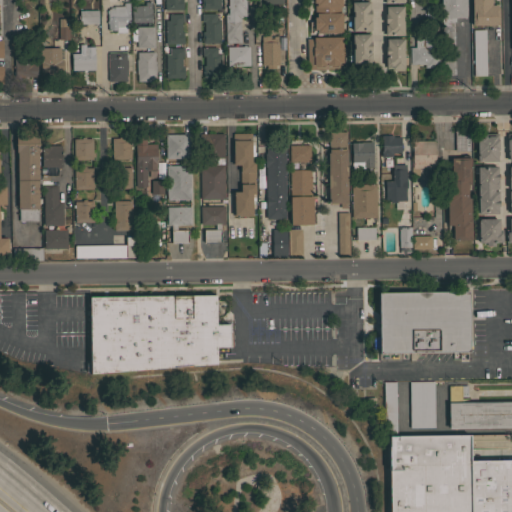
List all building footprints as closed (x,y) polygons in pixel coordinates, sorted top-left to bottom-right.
[(128,0),(129,22),(125,22),(125,31),(116,32),(115,30),(107,30),(107,23),(106,23),(106,21),(107,21),(106,14),(107,13),(107,9),(113,8),(113,6),(124,6),(124,0),(128,0)] [(182,0),(182,10),(164,10),(164,0),(182,0)] [(219,0),(219,9),(201,9),(201,0),(219,0)] [(244,0),(245,15),(241,16),(241,17),(239,17),(239,42),(224,43),(224,14),(227,14),(227,8),(226,8),(226,5),(227,5),(227,0),(244,0)] [(340,0),(340,6),(339,6),(339,13),(340,13),(341,33),(315,33),(315,29),(313,29),(313,17),(315,17),(315,3),(313,3),(312,0),(340,0)] [(464,0),(465,17),(454,18),(454,22),(453,22),(454,74),(442,74),(439,0),(464,0)] [(490,0),(490,5),(497,5),(498,25),(470,25),(470,0),(490,0)] [(34,1),(22,2),(23,29),(35,28),(34,1)] [(368,1),(368,9),(369,9),(370,29),(364,30),(364,31),(352,31),(351,2),(368,1)] [(150,22),(131,22),(131,6),(144,5),(144,2),(150,2),(150,22)] [(437,17),(425,17),(425,3),(437,3),(437,17)] [(402,6),(402,35),(389,35),(389,34),(384,34),(384,14),(385,14),(385,6),(402,6)] [(97,23),(79,23),(78,7),(86,7),(86,10),(97,10),(97,23)] [(219,43),(201,43),(201,40),(200,40),(200,38),(201,38),(201,31),(203,31),(203,22),(201,22),(201,14),(215,13),(215,19),(219,19),(219,43)] [(182,14),(183,22),(180,22),(180,32),(182,32),(183,44),(164,44),(164,20),(168,20),(168,14),(182,14)] [(68,18),(68,39),(58,39),(57,18),(68,18)] [(153,47),(136,47),(136,26),(153,26),(153,47)] [(485,75),(473,75),(472,30),(484,29),(485,75)] [(414,47),(414,38),(423,38),(423,31),(432,31),(432,51),(437,51),(437,67),(424,67),(423,64),(409,64),(409,47),(414,47)] [(369,34),(370,61),(364,61),(364,64),(352,64),(351,34),(369,34)] [(277,65),(274,65),(274,68),(265,68),(265,64),(260,65),(260,42),(260,36),(269,36),(269,38),(272,38),(272,36),(276,36),(276,42),(277,42),(277,65)] [(341,37),(341,47),(342,47),(343,55),(341,55),(341,62),(338,62),(338,69),(306,69),(305,38),(312,38),(312,37),(341,37)] [(403,38),(403,70),(390,70),(390,68),(384,68),(384,38),(403,38)] [(94,69),(71,70),(71,53),(79,53),(79,46),(81,46),(81,45),(84,45),(84,46),(93,46),(94,69)] [(242,46),(242,45),(244,45),(244,46),(248,46),(248,65),(226,66),(226,47),(242,46)] [(60,47),(60,59),(62,59),(62,71),(40,71),(39,48),(60,47)] [(220,68),(219,68),(219,77),(202,77),(202,76),(201,76),(201,74),(202,74),(202,65),(204,65),(204,55),(201,56),(201,47),(216,47),(216,53),(219,53),(220,68)] [(183,48),(183,56),(181,56),(181,66),(183,66),(183,78),(165,78),(165,54),(168,54),(168,48),(183,48)] [(125,52),(125,59),(126,59),(126,74),(125,74),(125,81),(109,81),(109,80),(107,80),(107,54),(108,54),(108,52),(125,52)] [(154,52),(154,81),(136,81),(136,74),(135,74),(135,59),(136,59),(136,52),(154,52)] [(36,55),(36,76),(27,76),(27,77),(20,78),(20,76),(14,76),(14,65),(13,65),(13,55),(36,55)] [(469,150),(454,150),(454,130),(469,130),(469,150)] [(346,208),(339,208),(339,203),(328,203),(328,198),(327,198),(327,153),(328,153),(327,131),(345,131),(346,208)] [(222,133),(223,199),(199,199),(199,164),(215,164),(215,159),(205,159),(205,140),(199,140),(198,134),(222,133)] [(250,141),(253,141),(253,152),(255,152),(255,163),(253,163),(254,214),(251,214),(251,216),(233,216),(233,191),(239,191),(239,164),(232,164),(232,133),(250,133),(250,141)] [(497,155),(496,155),(496,161),(476,161),(476,133),(497,133),(497,155)] [(188,134),(189,158),(165,158),(165,134),(188,134)] [(38,135),(38,151),(37,151),(38,208),(37,208),(37,221),(18,221),(18,209),(17,209),(16,152),(15,152),(15,136),(38,135)] [(156,169),(148,169),(148,171),(145,171),(145,186),(134,187),(134,135),(145,135),(145,143),(155,143),(156,169)] [(400,152),(391,152),(391,157),(381,157),(381,135),(392,135),(392,136),(399,136),(400,152)] [(511,135),(500,136),(500,162),(511,161),(511,135)] [(130,159),(111,159),(111,138),(118,138),(118,136),(122,136),(122,138),(130,138),(130,159)] [(92,159),(73,159),(73,139),(81,138),(81,137),(84,137),(84,138),(91,138),(92,159)] [(434,168),(417,168),(417,176),(411,177),(411,140),(434,140),(434,168)] [(371,142),(372,166),(362,167),(362,168),(351,168),(350,142),(371,142)] [(309,162),(288,162),(288,145),(296,145),(296,143),(299,143),(299,144),(309,144),(309,162)] [(61,168),(55,168),(55,174),(42,174),(41,146),(49,146),(49,145),(60,145),(61,168)] [(265,166),(264,166),(264,153),(265,153),(265,146),(284,145),(285,218),(265,218),(265,166)] [(469,184),(466,184),(467,197),(469,197),(470,239),(452,239),(452,225),(446,225),(445,181),(451,181),(450,158),(469,157),(469,184)] [(189,164),(190,199),(166,199),(165,165),(189,164)] [(405,180),(404,181),(405,200),(396,200),(396,202),(390,202),(390,199),(385,199),(385,181),(392,181),(391,165),(404,164),(405,180)] [(92,189),(73,189),(73,168),(79,168),(79,166),(85,166),(85,168),(92,168),(92,189)] [(130,188),(112,188),(112,167),(119,167),(119,166),(122,166),(122,167),(130,167),(130,188)] [(496,166),(496,173),(497,173),(497,206),(496,206),(497,213),(477,213),(476,166),(496,166)] [(511,214),(511,167),(500,168),(500,214),(511,214)] [(310,196),(312,196),(312,224),(289,225),(288,170),(310,169),(310,196)] [(162,180),(162,193),(150,194),(150,180),(162,180)] [(376,217),(351,218),(350,184),(375,183),(376,217)] [(57,202),(61,202),(62,225),(51,225),(51,228),(43,228),(42,185),(56,185),(57,202)] [(92,222),(74,222),(74,201),(81,201),(81,199),(85,199),(85,201),(92,201),(92,222)] [(131,230),(113,230),(113,200),(131,200),(131,230)] [(190,206),(190,224),(176,224),(176,230),(187,230),(187,242),(171,243),(170,225),(166,225),(166,207),(190,206)] [(223,206),(224,224),(200,224),(199,206),(223,206)] [(348,255),(337,255),(336,212),(347,212),(348,255)] [(498,229),(502,229),(502,242),(493,242),(493,246),(485,246),(485,242),(477,242),(477,219),(498,218),(498,229)] [(511,219),(499,220),(500,244),(511,243),(511,219)] [(355,240),(355,227),(373,227),(374,239),(355,240)] [(410,253),(398,253),(398,227),(410,227),(410,253)] [(66,248),(43,248),(43,229),(66,229),(66,248)] [(220,229),(220,242),(203,242),(203,230),(220,229)] [(285,256),(271,256),(271,229),(285,229),(285,256)] [(301,256),(287,256),(287,229),(300,229),(301,256)] [(430,235),(430,248),(411,249),(411,236),(430,235)] [(125,245),(125,237),(133,237),(133,257),(74,257),(74,245),(125,245)] [(41,247),(41,260),(12,260),(12,248),(41,247)] [(466,291),(467,352),(453,352),(378,353),(378,349),(367,349),(367,340),(371,334),(379,334),(377,292),(466,291)] [(214,295),(215,324),(228,324),(229,347),(215,347),(215,363),(89,374),(88,297),(214,295)] [(396,434),(383,434),(383,381),(395,381),(396,434)] [(433,428),(409,428),(408,381),(433,381),(433,428)] [(511,427),(448,428),(448,385),(466,385),(467,396),(461,397),(461,402),(511,401),(511,427)] [(468,435),(469,460),(511,459),(511,511),(388,511),(388,436),(468,435)]
